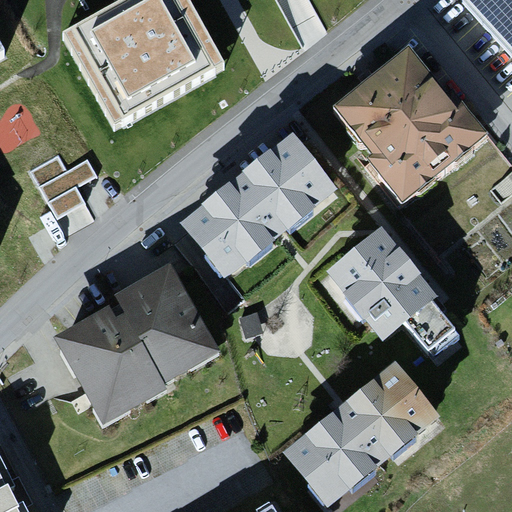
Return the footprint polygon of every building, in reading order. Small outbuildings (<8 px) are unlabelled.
[(187,0),(127,0),(55,40),(110,138),(228,72),(187,0)] [(511,0),(470,0),(461,9),(511,63),(511,0)] [(475,146),(402,58),(323,123),(397,211),(475,146)] [(329,196),(284,140),(173,229),(218,285),(329,196)] [(78,184),(97,180),(93,162),(42,175),(52,215),(84,207),(78,184)] [(432,306),(374,235),(322,278),(380,349),(432,306)] [(98,313),(48,342),(96,424),(210,359),(163,276),(108,307),(116,320),(105,326),(98,313)] [(320,511),(429,421),(384,367),(275,458),(319,511),(320,511)] [(0,511),(15,511),(0,482),(0,511)]
